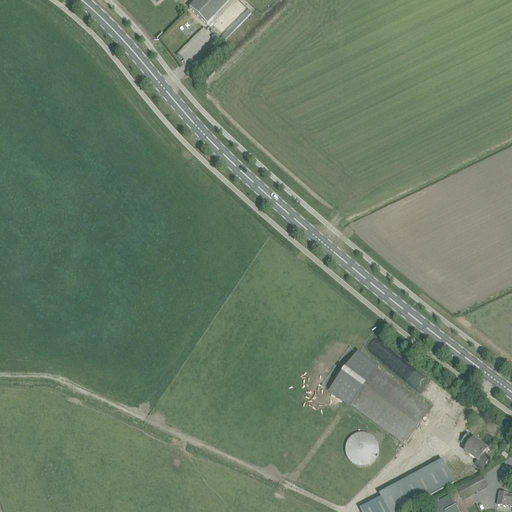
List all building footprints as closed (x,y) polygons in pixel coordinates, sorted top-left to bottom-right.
[(230,0),(197,0),(189,9),(206,25),(230,0)] [(170,31),(183,22),(179,17),(160,31),(165,37),(171,33),(170,31)] [(169,53),(182,38),(176,32),(162,48),(169,53)] [(405,446),(425,418),(431,410),(377,370),(379,368),(359,352),(328,393),(349,409),(351,406),(405,446)] [(346,449),(346,451),(346,453),(346,454),(347,456),(347,457),(348,459),(349,460),(350,462),(351,463),(352,464),(353,465),(355,466),(356,466),(358,467),(359,467),(361,468),(363,468),(364,468),(366,467),(367,467),(369,466),(370,466),(372,465),(373,464),(374,463),(376,462),(377,460),(377,459),(378,457),(379,456),(379,454),(379,453),(379,451),(379,449),(379,448),(379,446),(378,445),(377,443),(377,442),(376,440),(374,439),(373,438),(372,437),(371,436),(369,436),(368,435),(366,435),(364,434),(363,434),(361,434),(360,435),(358,435),(356,436),(355,436),(353,437),(352,438),(351,439),(350,440),(349,442),(348,443),(347,445),(347,446),(346,448),(346,449)] [(485,454),(488,450),(467,436),(462,443),(468,448),(465,452),(478,462),(475,465),(482,470),(491,459),(485,454)] [(382,499),(360,511),(361,511),(399,511),(402,511),(422,500),(455,483),(443,461),(412,478),(380,495),(382,499)] [(482,476),(456,489),(457,490),(461,497),(462,500),(488,487),(482,476)] [(500,494),(498,506),(506,507),(506,506),(511,507),(511,496),(508,496),(508,495),(500,494)] [(439,500),(430,505),(434,511),(458,511),(453,502),(450,496),(440,502),(439,500)]
